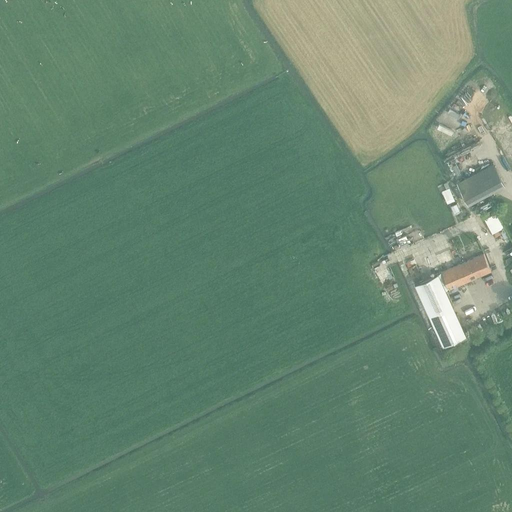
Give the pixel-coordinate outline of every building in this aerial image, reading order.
[(493,163),(457,182),(468,204),(505,185),(493,163)] [(449,189),(443,192),(447,202),(449,201),(450,203),(454,201),(449,189)] [(468,211),(476,227),(494,217),(486,202),(468,211)] [(483,255),(441,274),(448,290),(449,291),(491,272),(483,255)] [(441,274),(415,286),(443,347),(467,336),(446,291),(448,290),(441,274)]
